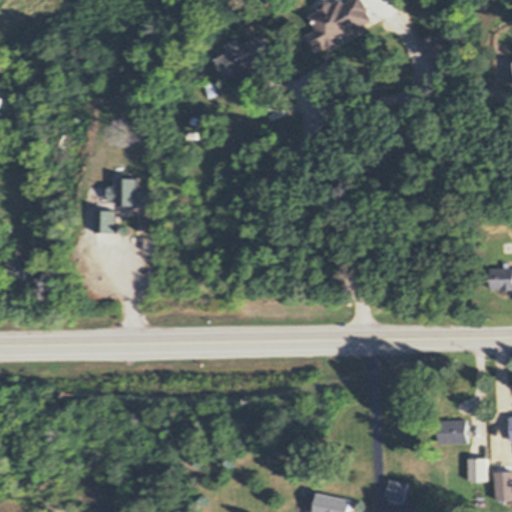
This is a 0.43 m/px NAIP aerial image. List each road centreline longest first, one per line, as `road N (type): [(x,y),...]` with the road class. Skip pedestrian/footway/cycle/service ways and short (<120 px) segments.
road 1 (secondary): [(511,337),(210,343)]
road 2 (secondary): [(210,343),(0,346)]
